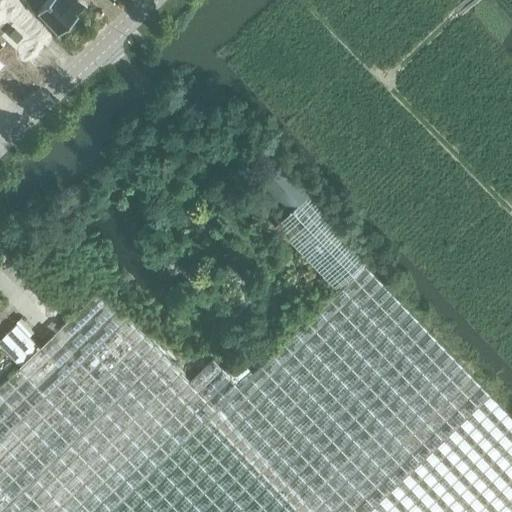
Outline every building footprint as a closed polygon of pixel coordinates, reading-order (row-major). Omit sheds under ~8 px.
[(47,0),(37,10),(58,32),(77,14),(75,12),(85,2),(83,0),(47,0)] [(292,210),(311,192),(284,163),(264,181),(292,210)] [(331,298),(511,487),(511,414),(368,264),(374,258),(311,192),(292,210),(276,225),(339,291),(331,298)] [(0,508),(3,511),(511,511),(511,487),(331,298),(240,385),(214,357),(190,380),(101,287),(40,346),(39,344),(19,364),(20,365),(0,384),(0,508)] [(0,343),(19,364),(39,344),(17,322),(0,338),(0,343)]
